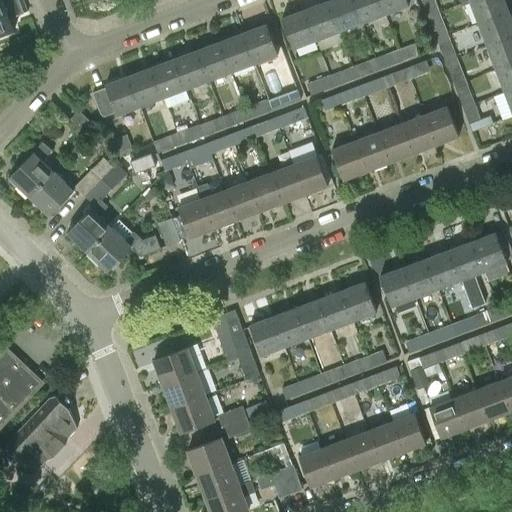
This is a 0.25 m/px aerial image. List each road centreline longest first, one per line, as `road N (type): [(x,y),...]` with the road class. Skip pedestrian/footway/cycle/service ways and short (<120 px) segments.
road 1 (residential): [(88,319),(511,148)]
road 2 (residential): [(164,511),(88,319)]
road 3 (residential): [(338,511),(511,448)]
road 4 (residential): [(74,55),(214,0)]
road 5 (residential): [(88,319),(0,225)]
